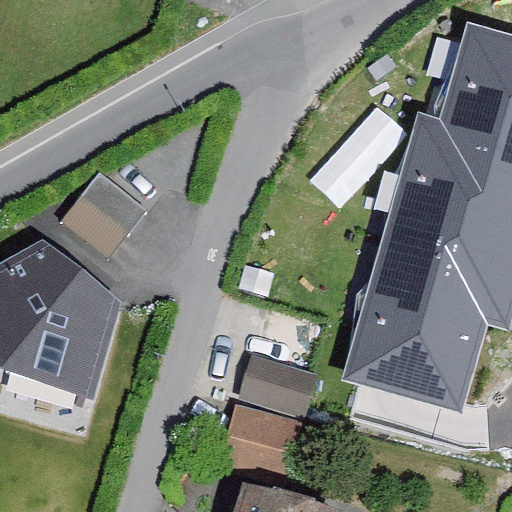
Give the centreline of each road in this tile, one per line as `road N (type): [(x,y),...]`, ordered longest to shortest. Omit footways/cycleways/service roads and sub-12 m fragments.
road 1 (residential): [(132,511),(203,266),(290,39)]
road 2 (residential): [(290,39),(0,190)]
